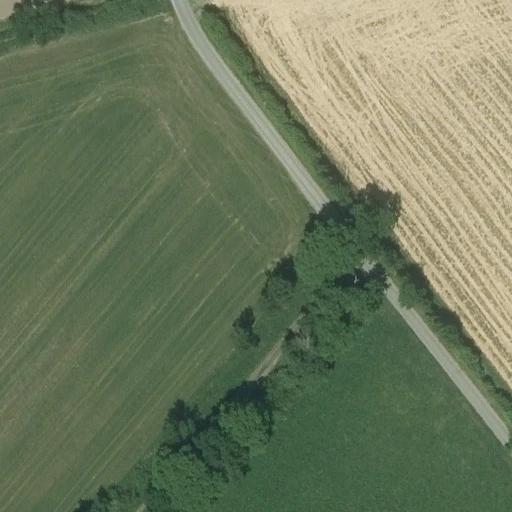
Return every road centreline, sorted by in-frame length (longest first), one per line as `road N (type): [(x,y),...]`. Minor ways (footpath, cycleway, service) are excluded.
road 1 (unclassified): [(511,445),(176,0)]
road 2 (track): [(363,256),(138,511)]
